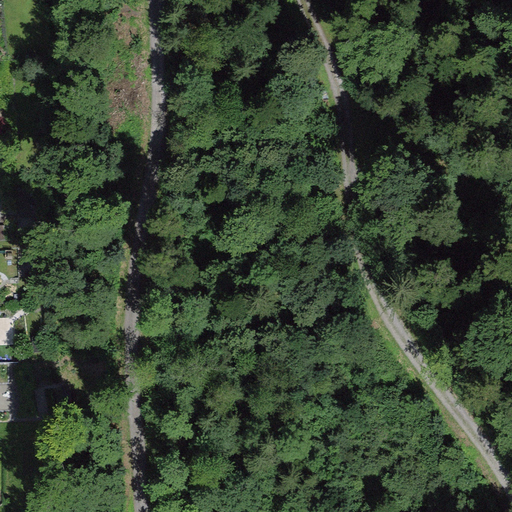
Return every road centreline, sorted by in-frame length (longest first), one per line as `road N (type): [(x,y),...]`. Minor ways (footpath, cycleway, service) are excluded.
road 1 (track): [(511,488),(501,452),(392,333),(362,281),(346,220),(348,152),(305,0)]
road 2 (track): [(138,511),(138,239),(158,127),(154,0)]
